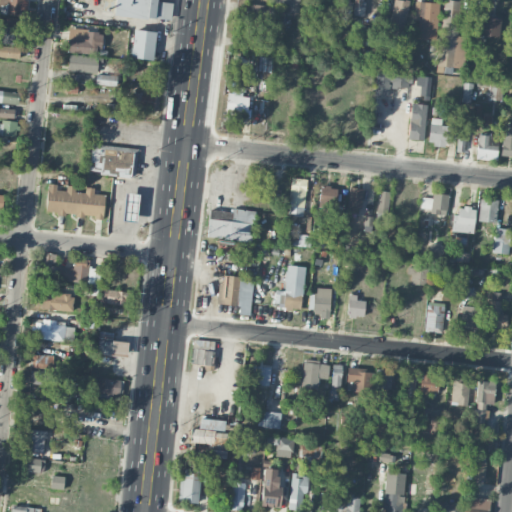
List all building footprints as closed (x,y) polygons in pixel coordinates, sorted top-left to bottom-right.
[(0,0),(0,13),(23,16),(24,0),(0,0)] [(155,0),(115,0),(114,15),(170,20),(171,3),(155,2),(155,0)] [(270,0),(270,3),(279,4),(278,12),(298,14),(299,0),(270,0)] [(361,0),(353,0),(353,13),(361,14),(361,0)] [(392,0),(391,29),(407,29),(409,0),(407,0),(392,0)] [(464,68),(466,36),(457,36),(459,1),(445,0),(442,0),(438,66),(464,68)] [(436,40),(438,3),(422,2),(422,13),(418,13),(417,40),(436,40)] [(245,28),(274,29),(275,6),(246,4),(245,28)] [(19,18),(6,17),(5,25),(18,27),(19,18)] [(497,37),(499,19),(481,17),(479,35),(497,37)] [(0,42),(21,43),(21,27),(0,25),(0,42)] [(156,32),(134,29),(131,58),(153,60),(156,32)] [(102,31),(68,30),(67,53),(95,53),(95,49),(102,49),(102,31)] [(0,57),(19,58),(20,47),(0,45),(0,57)] [(98,56),(68,55),(68,71),(97,72),(98,56)] [(389,96),(389,87),(410,88),(410,73),(375,71),(375,96),(389,96)] [(115,75),(96,75),(96,83),(104,83),(104,85),(115,85),(115,75)] [(430,76),(416,76),(416,86),(420,86),(420,98),(430,98),(430,76)] [(501,99),(501,85),(489,84),(488,99),(501,99)] [(19,91),(0,89),(0,102),(18,103),(19,91)] [(224,120),(235,121),(236,111),(247,112),(248,96),(227,94),(224,120)] [(154,107),(155,97),(140,95),(138,105),(154,107)] [(408,140),(424,140),(425,104),(409,104),(408,140)] [(471,120),(481,121),(481,106),(472,105),(471,120)] [(0,116),(14,117),(14,108),(0,107),(0,116)] [(441,125),(441,119),(431,117),(427,143),(449,146),(451,127),(441,125)] [(7,136),(15,137),(16,121),(0,120),(0,142),(7,143),(7,136)] [(500,156),(511,156),(511,127),(501,127),(500,156)] [(465,131),(457,131),(456,151),(464,152),(465,131)] [(489,143),(490,136),(479,134),(475,158),(496,160),(498,145),(489,143)] [(133,148),(91,144),(89,172),(130,176),(133,148)] [(288,216),(304,216),(305,179),(290,178),(288,216)] [(103,217),(105,195),(94,194),(94,188),(85,187),(84,193),(74,192),(75,186),(66,185),(66,191),(56,190),(56,184),(48,184),(45,213),(103,217)] [(319,214),(335,215),(336,187),(320,186),(319,214)] [(361,213),(361,188),(348,188),(347,213),(361,213)] [(390,192),(378,190),(375,219),(387,220),(390,192)] [(431,199),(422,197),(420,207),(430,209),(429,213),(445,216),(449,195),(432,192),(431,199)] [(137,194),(124,194),(123,221),(137,221),(137,194)] [(497,200),(479,199),(478,222),(496,222),(497,200)] [(458,207),(457,215),(452,215),(451,232),(473,232),(474,208),(458,207)] [(206,237),(251,242),(254,211),(232,209),(231,221),(208,219),(206,237)] [(508,253),(510,229),(494,228),(493,252),(508,253)] [(301,308),(304,266),(286,265),(284,291),(275,290),(274,307),(301,308)] [(423,285),(425,269),(410,267),(408,283),(423,285)] [(250,315),(252,277),(223,276),(222,285),(218,285),(217,304),(239,305),(238,314),(250,315)] [(330,289),(314,288),(313,313),(329,314),(330,289)] [(106,304),(127,307),(130,293),(108,289),(106,304)] [(506,315),(498,314),(501,293),(490,292),(486,328),(505,330),(506,315)] [(40,310),(73,310),(73,293),(41,293),(40,310)] [(355,300),(356,295),(349,294),(346,315),(362,317),(365,301),(355,300)] [(444,303),(426,302),(425,332),(443,333),(444,303)] [(460,324),(478,325),(479,307),(461,306),(460,324)] [(73,341),(73,326),(56,326),(56,320),(32,319),(32,331),(38,331),(38,340),(73,341)] [(205,349),(206,340),(192,339),(190,363),(212,365),(213,350),(205,349)] [(98,340),(97,353),(127,355),(128,342),(108,341),(108,340),(98,340)] [(54,355),(31,354),(31,368),(53,369),(54,355)] [(328,362),(302,361),(301,387),(317,388),(318,378),(328,378),(328,362)] [(268,387),(270,368),(253,365),(250,384),(268,387)] [(347,382),(353,382),(353,391),(369,392),(371,369),(347,368),(347,382)] [(391,389),(391,369),(375,369),(375,389),(391,389)] [(52,385),(53,371),(30,371),(30,384),(52,385)] [(330,398),(339,398),(340,373),(331,373),(330,398)] [(437,395),(439,375),(421,373),(419,393),(437,395)] [(414,397),(416,375),(405,374),(402,396),(414,397)] [(91,393),(119,396),(121,380),(93,377),(91,393)] [(468,379),(452,378),(451,405),(467,405),(468,379)] [(475,403),(493,404),(494,381),(476,380),(475,403)] [(257,427),(279,428),(280,412),(257,411),(257,427)] [(438,414),(427,413),(427,431),(438,432),(438,414)] [(224,420),(200,418),(199,429),(224,430),(224,420)] [(47,430),(23,429),(22,450),(46,451),(47,430)] [(292,452),(294,439),(266,436),(265,444),(276,445),(275,450),(292,452)] [(321,447),(300,446),(299,461),(320,463),(321,447)] [(40,458),(21,458),(21,471),(39,472),(40,458)] [(483,480),(485,462),(469,460),(467,478),(483,480)] [(280,469),(263,468),(261,506),(279,507),(280,469)] [(180,472),(179,502),(199,503),(201,473),(180,472)] [(289,510),(303,511),(305,475),(290,474),(289,510)] [(64,477),(51,475),(50,488),(63,490),(64,477)] [(229,509),(243,510),(244,482),(230,482),(229,509)] [(401,511),(402,494),(384,493),(383,511),(401,511)] [(487,511),(489,499),(465,497),(463,511),(487,511)] [(459,511),(460,502),(436,502),(435,511),(459,511)]
